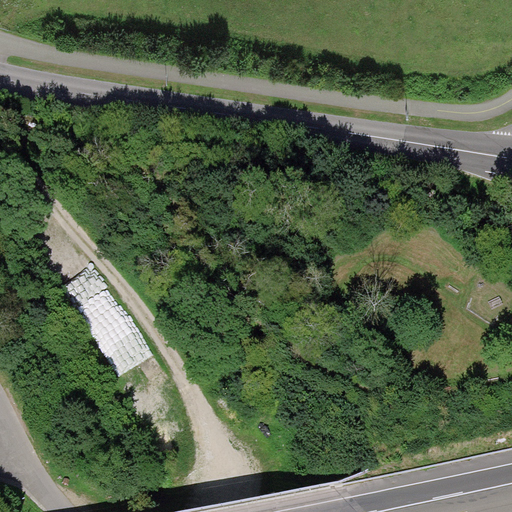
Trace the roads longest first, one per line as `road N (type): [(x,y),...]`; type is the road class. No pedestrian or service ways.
road 1 (unclassified): [(0,83),(511,157)]
road 2 (track): [(0,137),(129,293),(189,381),(245,511)]
